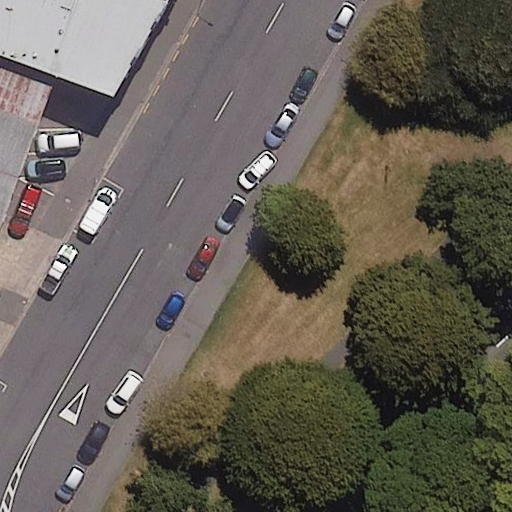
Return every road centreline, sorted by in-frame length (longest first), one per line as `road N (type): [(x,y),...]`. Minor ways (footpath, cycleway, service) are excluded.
road 1 (unclassified): [(283,0),(53,400),(8,505)]
road 2 (trunk): [(511,339),(329,511)]
